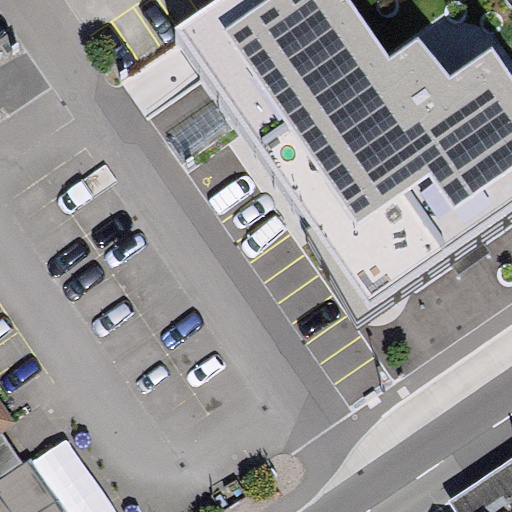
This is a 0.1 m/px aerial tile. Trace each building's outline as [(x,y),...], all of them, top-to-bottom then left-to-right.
[(511,31),(491,46),(511,76),(511,31)] [(429,222),(328,76),(243,134),(382,336),(467,278),(429,222)] [(511,128),(430,184),(448,209),(429,222),(467,278),(480,295),(483,301),(488,301),(493,299),(511,285),(511,128)] [(0,477),(20,464),(0,435),(15,425),(0,403),(0,477)] [(511,462),(449,503),(455,511),(494,511),(511,501),(511,462)] [(511,511),(511,501),(494,511),(511,511)]
